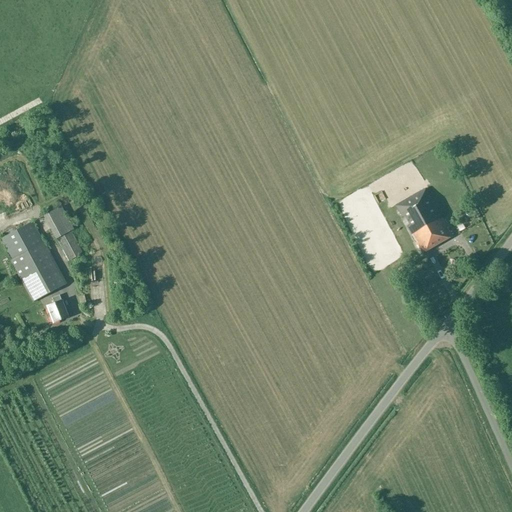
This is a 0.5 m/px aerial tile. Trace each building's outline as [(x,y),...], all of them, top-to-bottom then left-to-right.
[(427,189),(397,205),(403,218),(406,217),(410,224),(408,227),(422,254),(452,238),(427,189)] [(44,216),(51,227),(68,260),(81,253),(70,232),(73,230),(60,207),(44,216)] [(32,222),(1,238),(34,300),(65,284),(32,222)] [(99,273),(97,264),(91,266),(93,274),(99,273)] [(58,296),(52,298),(54,304),(46,307),(53,323),(67,317),(58,296)]
